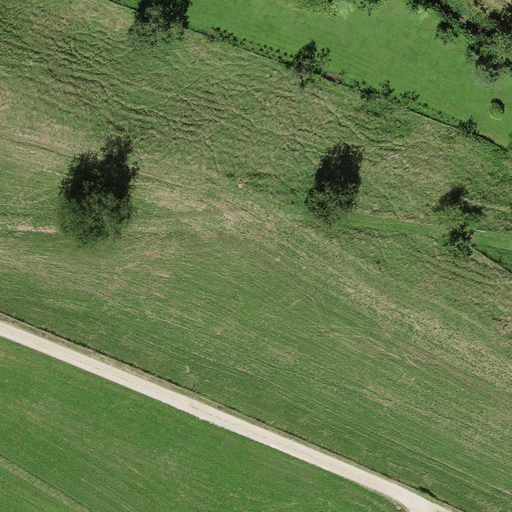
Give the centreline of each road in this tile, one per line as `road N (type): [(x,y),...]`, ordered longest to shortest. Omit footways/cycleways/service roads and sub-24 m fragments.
road 1 (track): [(0,222),(252,214),(401,219),(511,243)]
road 2 (track): [(433,511),(0,317)]
